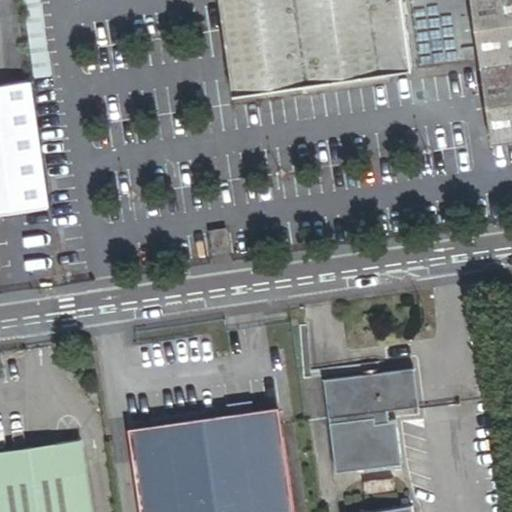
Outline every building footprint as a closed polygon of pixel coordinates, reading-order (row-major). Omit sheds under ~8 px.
[(416,70),(405,0),(221,0),(235,97),(416,70)] [(511,0),(473,0),(483,62),(495,143),(511,141),(511,0)] [(0,214),(49,208),(31,83),(0,87),(0,214)] [(228,230),(212,232),(215,253),(230,251),(228,230)] [(422,417),(415,368),(326,381),(339,473),(409,463),(403,419),(422,417)] [(294,511),(280,411),(131,433),(142,511),(294,511)] [(0,511),(92,511),(82,439),(0,451),(0,511)]
